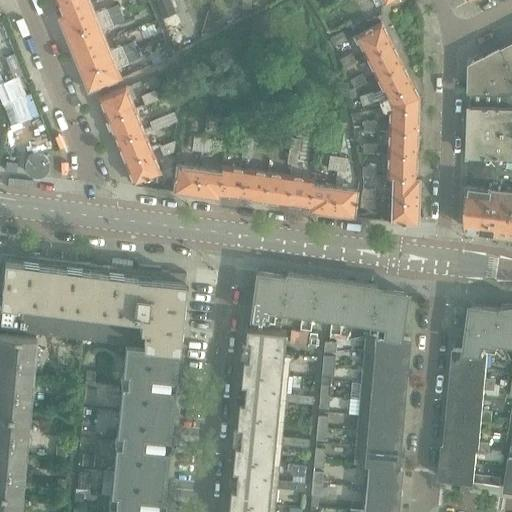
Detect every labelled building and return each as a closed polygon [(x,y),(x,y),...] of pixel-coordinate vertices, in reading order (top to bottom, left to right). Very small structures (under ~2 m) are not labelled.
[(88,0),(56,0),(62,14),(90,3),(88,0)] [(170,0),(158,0),(156,1),(162,18),(175,13),(170,0)] [(242,0),(242,8),(250,9),(250,0),(242,0)] [(94,13),(90,3),(62,14),(57,16),(65,35),(106,19),(102,10),(94,13)] [(208,15),(201,39),(221,28),(208,15)] [(101,30),(109,27),(106,19),(65,35),(72,54),(105,40),(101,30)] [(381,23),(356,35),(367,58),(392,45),(381,23)] [(342,32),(331,37),(334,45),(346,40),(342,32)] [(105,40),(72,54),(80,72),(120,56),(117,47),(109,51),(105,40)] [(511,43),(502,48),(511,67),(511,43)] [(404,68),(392,45),(367,58),(378,80),(404,68)] [(472,68),(471,90),(470,106),(511,107),(511,67),(502,48),(476,62),(472,68)] [(351,53),(340,59),(344,67),(355,61),(351,53)] [(124,64),(120,56),(80,72),(87,91),(95,88),(120,78),(116,67),(124,64)] [(418,97),(404,68),(378,80),(390,103),(418,97)] [(362,74),(350,80),(354,88),(355,87),(366,82),(362,74)] [(99,97),(108,119),(134,108),(125,86),(99,97)] [(354,88),(348,91),(352,99),(357,96),(355,87),(354,88)] [(154,91),(142,96),(146,104),(158,100),(154,91)] [(372,94),(361,100),(365,108),(376,102),(372,94)] [(390,103),(389,128),(418,128),(418,97),(390,103)] [(511,107),(470,106),(469,156),(497,157),(511,157),(511,107)] [(134,108),(108,119),(116,140),(143,129),(134,108)] [(174,112),(162,117),(166,126),(178,121),(174,112)] [(162,117),(150,121),(154,130),(166,126),(162,117)] [(364,125),(364,134),(377,135),(377,126),(364,125)] [(389,128),(388,152),(417,152),(418,128),(389,128)] [(143,129),(116,140),(125,161),(151,151),(143,129)] [(246,132),(245,144),(253,145),(255,133),(246,132)] [(194,149),(202,151),(204,138),(196,137),(194,149)] [(213,139),(204,138),(202,151),(211,152),(213,139)] [(291,138),(290,150),(298,151),(300,139),(291,138)] [(156,148),(159,156),(173,151),(174,141),(156,148)] [(245,144),(243,157),(252,158),(253,145),(245,144)] [(364,148),(363,157),(376,157),(376,148),(364,148)] [(290,150),(288,163),(297,164),(298,151),(290,150)] [(151,151),(125,161),(134,183),(160,172),(151,151)] [(388,152),(388,177),(391,177),(416,176),(417,152),(388,152)] [(26,162),(25,164),(27,164),(28,169),(30,173),(34,175),(39,175),(43,174),(46,170),(47,166),(49,166),(49,165),(49,163),(49,161),(48,159),(47,158),(46,157),(45,156),(44,155),(42,154),(40,153),(38,153),(36,153),(33,154),(31,154),(30,155),(29,156),(29,157),(28,158),(26,160),(26,161),(26,162)] [(331,156),(329,168),(338,170),(340,157),(331,156)] [(469,156),(468,185),(488,188),(488,176),(496,177),(497,157),(469,156)] [(340,157),(338,170),(346,171),(348,158),(340,157)] [(172,192),(195,195),(200,167),(177,163),(172,192)] [(219,194),(241,197),(246,169),(223,166),(222,170),(219,194)] [(200,167),(195,195),(219,198),(219,194),(222,170),(200,167)] [(363,167),(363,175),(375,176),(376,167),(363,167)] [(268,172),(246,169),(241,197),(264,200),(268,172)] [(264,200),(287,204),(291,175),(268,172),(264,200)] [(291,175),(287,204),(308,207),(313,182),(314,178),(291,175)] [(391,177),(391,199),(419,200),(420,177),(416,176),(391,177)] [(308,211),(331,214),(335,185),(313,182),(308,207),(308,211)] [(335,185),(331,214),(354,217),(358,189),(335,185)] [(468,185),(466,229),(470,229),(491,232),(492,221),(488,220),(489,212),(490,204),(492,188),(488,188),(468,185)] [(492,221),(491,232),(510,235),(511,218),(511,191),(492,188),(490,204),(489,212),(488,220),(492,221)] [(362,189),(360,206),(373,208),(375,191),(362,189)] [(391,199),(390,222),(391,222),(418,223),(419,200),(391,199)] [(42,257),(6,253),(1,252),(0,259),(0,293),(1,293),(0,303),(2,303),(24,306),(25,306),(24,311),(0,307),(0,327),(126,343),(126,344),(179,349),(186,272),(138,269),(68,261),(42,257)] [(282,309),(286,275),(257,271),(254,290),(251,317),(250,325),(250,326),(250,327),(279,330),(279,329),(279,328),(280,321),(281,321),(282,309)] [(301,318),(300,327),(310,328),(312,314),(317,277),(287,272),(286,275),(282,309),(306,313),(301,318)] [(331,331),(330,337),(339,338),(347,281),(317,277),(312,314),(336,317),(331,322),(330,331),(331,331)] [(376,288),(377,285),(347,281),(339,338),(348,339),(348,334),(349,334),(350,325),(347,318),(371,322),(376,288)] [(371,322),(369,333),(399,336),(406,292),(376,288),(371,322)] [(511,303),(502,305),(502,308),(498,340),(511,341),(511,303)] [(472,304),(466,350),(488,352),(496,353),(498,340),(502,308),(472,304)] [(286,330),(279,330),(250,327),(246,326),(227,511),(267,511),(270,487),(281,488),(282,480),(271,479),(274,443),(286,444),(286,436),(275,435),(279,400),(290,401),(291,393),(279,392),(286,330)] [(0,333),(0,412),(29,415),(36,337),(20,336),(20,335),(14,335),(13,335),(0,333)] [(410,338),(399,336),(369,333),(366,333),(365,349),(408,354),(410,338)] [(325,341),(324,351),(336,352),(337,342),(325,341)] [(178,377),(177,377),(179,349),(126,344),(123,374),(128,374),(127,385),(122,384),(119,409),(173,415),(175,392),(177,392),(178,393),(179,377),(178,377)] [(365,349),(363,366),(407,370),(408,354),(365,349)] [(454,349),(453,364),(486,367),(488,352),(466,350),(454,349)] [(323,355),(322,365),(334,366),(335,356),(323,355)] [(453,364),(451,380),(485,383),(485,379),(486,367),(453,364)] [(322,365),(322,375),(334,376),(334,366),(322,365)] [(363,366),(362,382),(405,386),(407,370),(363,366)] [(87,370),(86,380),(94,381),(95,371),(87,370)] [(451,380),(450,396),(483,399),(484,389),(485,383),(451,380)] [(362,382),(360,398),(404,402),(405,386),(362,382)] [(321,384),(320,395),(332,396),(333,385),(321,384)] [(301,402),(302,394),(291,393),(290,401),(301,402)] [(313,404),(314,396),(302,394),(301,402),(313,404)] [(320,395),(319,407),(331,408),(332,396),(320,395)] [(450,396),(449,412),(482,415),(482,411),(483,399),(450,396)] [(360,398),(359,414),(402,418),(404,402),(360,398)] [(172,438),(171,438),(173,415),(119,409),(117,435),(122,435),(121,446),(116,445),(113,470),(167,476),(169,453),(171,453),(172,453),(173,438),(172,438)] [(0,412),(0,492),(21,494),(29,415),(0,412)] [(449,412),(447,428),(481,431),(482,421),(482,415),(449,412)] [(359,414),(357,430),(401,435),(402,418),(359,414)] [(318,415),(317,427),(329,428),(330,417),(318,415)] [(317,427),(316,439),(328,440),(329,428),(317,427)] [(447,428),(446,444),(477,448),(479,448),(480,443),(481,431),(447,428)] [(357,430),(356,447),(399,451),(401,435),(357,430)] [(297,445),(298,437),(286,436),(286,444),(297,445)] [(309,446),(309,439),(298,437),(297,445),(309,446)] [(57,444),(56,457),(65,457),(66,445),(57,444)] [(444,444),(442,461),(476,465),(477,453),(477,448),(446,444),(444,444)] [(315,447),(314,457),(326,458),(327,448),(315,447)] [(356,447),(354,463),(369,464),(397,467),(397,466),(398,466),(399,451),(356,447)] [(83,454),(82,466),(94,467),(95,455),(83,454)] [(314,457),(313,467),(325,468),(326,458),(314,457)] [(501,478),(475,474),(476,465),(442,461),(441,478),(474,483),(474,482),(500,485),(501,478)] [(369,464),(367,487),(399,490),(402,467),(401,467),(401,468),(397,467),(369,464)] [(166,511),(168,499),(166,499),(165,499),(167,476),(113,470),(111,495),(116,496),(115,507),(110,506),(109,511),(166,511)] [(313,471),(312,483),(324,484),(325,472),(313,471)] [(66,491),(67,479),(58,478),(56,490),(66,491)] [(293,489),(294,481),(282,480),(281,488),(293,489)] [(304,490),(305,482),(294,481),(293,489),(304,490)] [(312,483),(311,494),(323,495),(324,484),(312,483)] [(397,511),(399,490),(367,487),(365,510),(383,511),(397,511)] [(0,492),(0,511),(19,511),(21,494),(0,492)] [(75,492),(74,503),(83,503),(84,493),(75,492)]
